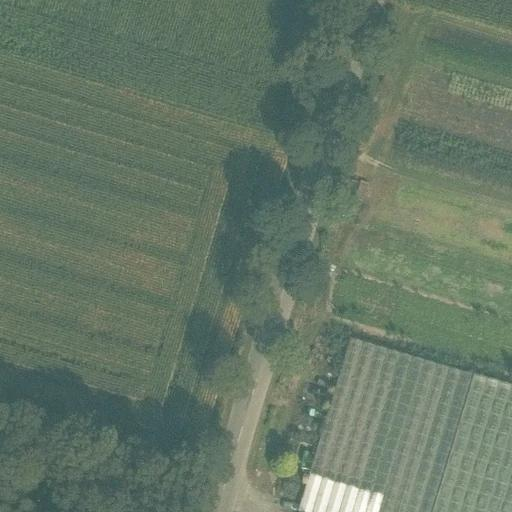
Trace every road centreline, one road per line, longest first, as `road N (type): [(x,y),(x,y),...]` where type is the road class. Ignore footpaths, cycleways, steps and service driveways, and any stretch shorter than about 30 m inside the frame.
road 1 (tertiary): [(208,511),(366,0)]
road 2 (track): [(0,429),(213,494)]
